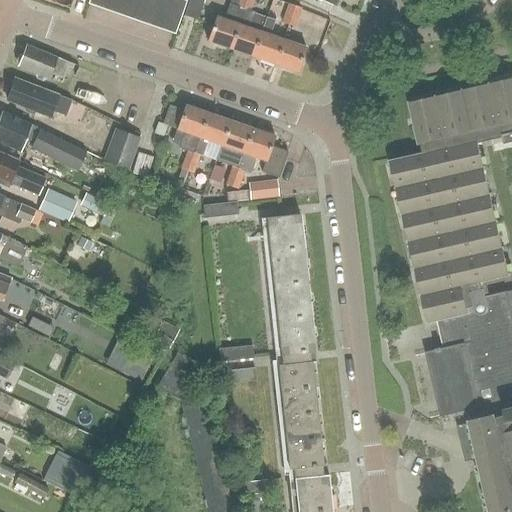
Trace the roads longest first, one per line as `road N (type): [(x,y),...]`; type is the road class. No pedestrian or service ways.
road 1 (residential): [(378,511),(335,126)]
road 2 (residential): [(0,16),(335,126)]
road 3 (residential): [(335,126),(393,0)]
